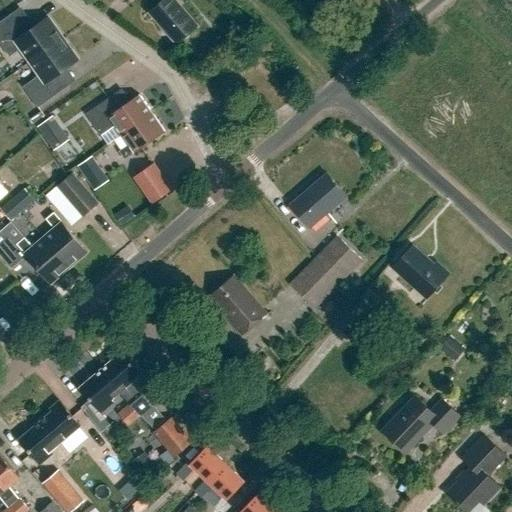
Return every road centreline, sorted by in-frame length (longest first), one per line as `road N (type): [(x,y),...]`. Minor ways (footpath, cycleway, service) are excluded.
road 1 (residential): [(328,511),(104,296)]
road 2 (residential): [(226,184),(171,77),(61,0)]
road 3 (unclassified): [(511,244),(338,89)]
road 4 (residential): [(104,296),(226,184)]
road 5 (residential): [(226,184),(338,89)]
road 6 (residential): [(338,89),(439,0)]
road 7 (track): [(252,0),(338,89)]
